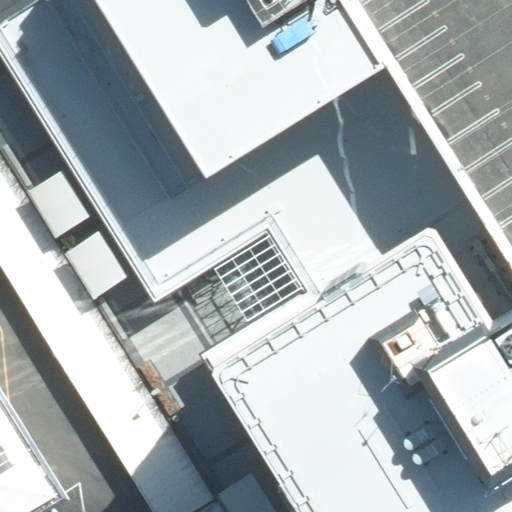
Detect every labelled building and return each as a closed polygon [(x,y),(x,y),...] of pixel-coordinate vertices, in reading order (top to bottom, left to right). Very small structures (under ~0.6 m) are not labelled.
[(189,370),(483,181),(366,0),(0,0),(0,137),(4,143),(161,387),(189,370)] [(511,0),(366,0),(483,181),(511,225),(511,0)] [(191,511),(227,490),(161,387),(4,143),(0,145),(0,263),(125,459),(158,511),(191,511)] [(511,511),(511,225),(483,181),(189,370),(161,387),(227,490),(241,511),(511,511)] [(0,511),(40,511),(125,459),(0,263),(0,511)] [(241,511),(227,490),(191,511),(241,511)]
